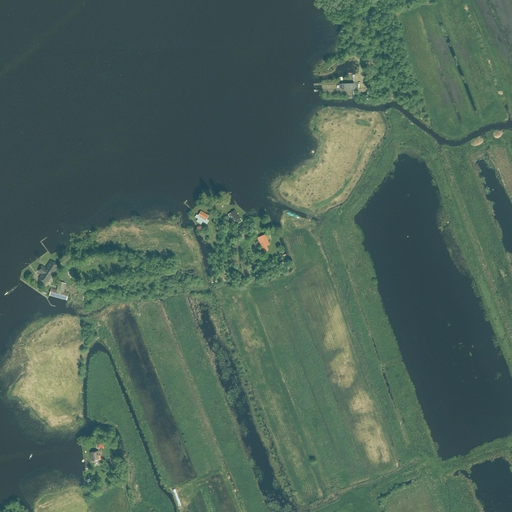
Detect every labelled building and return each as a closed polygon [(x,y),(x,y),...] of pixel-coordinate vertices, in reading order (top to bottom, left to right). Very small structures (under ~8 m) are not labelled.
[(235,211),(231,214),(229,216),(233,222),(240,218),(235,211)] [(207,220),(205,219),(207,216),(200,212),(198,215),(197,214),(195,218),(205,223),(207,220)] [(264,235),(258,237),(265,251),(267,250),(265,246),(269,244),(264,235)] [(38,279),(47,284),(47,283),(57,267),(58,268),(59,266),(50,261),(46,268),(42,265),(38,272),(41,274),(38,279)] [(68,294),(64,293),(66,284),(58,282),(56,291),(50,289),(49,297),(66,301),(68,294)] [(98,451),(91,453),(93,461),(100,460),(100,455),(99,456),(99,455),(98,451)]
